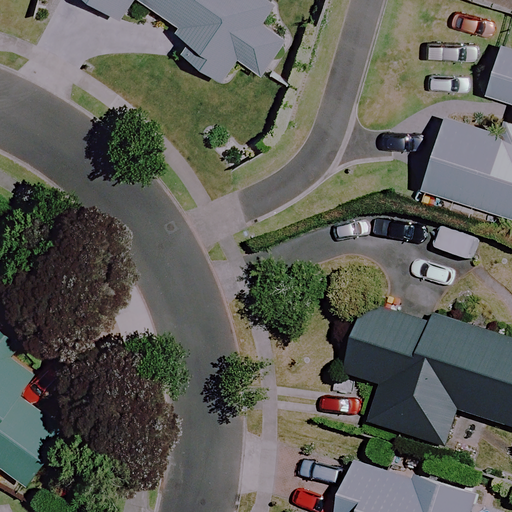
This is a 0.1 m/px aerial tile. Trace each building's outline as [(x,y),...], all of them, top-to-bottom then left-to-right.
[(88,0),(117,19),(129,0),(136,0),(189,34),(177,53),(219,81),(233,59),(258,75),(282,39),(251,19),(263,0),(88,0)] [(493,99),(482,133),(437,118),(414,188),(511,218),(511,50),(490,44),(474,94),(493,99)] [(426,323),(360,302),(337,373),(379,386),(366,426),(446,451),(459,411),(511,428),(511,340),(429,314),(426,323)] [(0,468),(26,486),(68,426),(19,391),(38,364),(0,336),(0,468)] [(468,511),(473,496),(349,462),(335,511),(468,511)]
